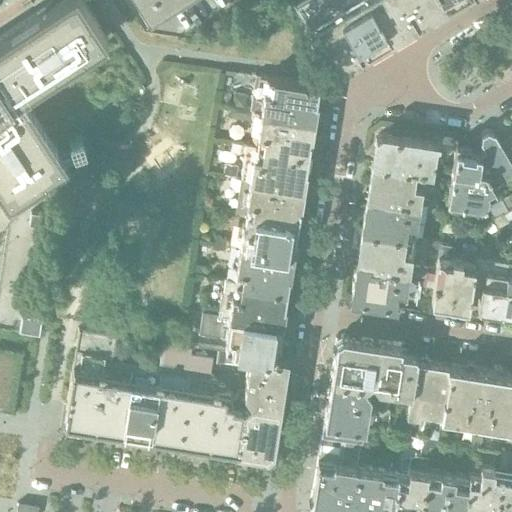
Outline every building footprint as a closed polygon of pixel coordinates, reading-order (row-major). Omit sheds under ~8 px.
[(0,191),(6,202),(35,183),(67,162),(22,94),(106,39),(80,0),(57,0),(0,37),(0,191)] [(163,0),(141,0),(148,10),(163,0)] [(333,71),(455,0),(304,0),(295,6),(305,23),(333,71)] [(306,152),(317,85),(317,83),(316,82),(316,84),(255,75),(250,107),(259,109),(255,135),(258,135),(256,144),(306,152)] [(511,129),(511,130),(504,135),(501,129),(494,133),(504,149),(511,144),(511,129)] [(511,163),(504,149),(494,133),(493,132),(492,132),(486,130),(481,133),(480,139),(480,140),(483,146),(479,148),(477,172),(486,173),(491,182),(511,170),(511,163)] [(431,172),(435,142),(381,133),(375,137),(371,162),(423,171),(431,172)] [(85,146),(81,134),(69,138),(71,144),(73,151),(85,146)] [(296,220),(306,152),(256,144),(254,158),(252,157),(245,202),(247,202),(246,212),(296,220)] [(491,182),(486,173),(477,172),(479,148),(455,145),(446,200),(481,206),(486,203),(488,192),(495,188),(491,182)] [(413,236),(423,171),(371,162),(361,228),(413,236)] [(235,176),(236,166),(225,164),(224,174),(235,176)] [(511,205),(511,192),(502,198),(507,208),(511,205)] [(507,209),(501,199),(487,206),(493,217),(507,209)] [(441,227),(445,208),(437,207),(436,210),(433,226),(441,227)] [(511,217),(511,207),(503,213),(507,220),(511,217)] [(41,226),(43,214),(31,212),(29,224),(41,226)] [(289,263),(296,220),(246,212),(244,225),(241,225),(234,268),(237,269),(235,279),(285,287),(289,263)] [(408,270),(413,237),(413,236),(361,228),(350,296),(402,304),(408,270)] [(449,278),(452,258),(451,257),(453,245),(440,243),(437,255),(439,256),(439,257),(436,275),(433,287),(431,301),(449,304),(453,278),(449,278)] [(467,307),(474,261),(476,248),(462,246),(460,259),(452,258),(449,278),(453,278),(449,304),(467,307)] [(433,287),(436,275),(427,274),(415,271),(414,276),(424,278),(423,286),(433,287)] [(499,318),(506,274),(482,271),(476,308),(484,310),(483,316),(499,318)] [(511,275),(506,274),(499,318),(511,320),(511,275)] [(277,341),(285,287),(235,279),(235,281),(225,279),(223,292),(221,291),(218,313),(227,315),(226,323),(211,320),(212,313),(202,311),(196,345),(218,348),(238,352),(236,362),(231,364),(238,390),(237,400),(238,401),(242,406),(250,401),(242,390),(243,390),(249,353),(284,359),(286,345),(285,342),(277,341)] [(38,335),(41,318),(22,315),(21,315),(18,332),(37,335),(38,335)] [(177,439),(187,374),(192,346),(163,342),(158,370),(156,369),(112,362),(115,342),(116,334),(78,329),(76,340),(74,350),(65,404),(65,407),(66,407),(64,421),(177,439)] [(410,394),(415,359),(416,355),(414,352),(399,350),(400,345),(392,343),(392,344),(361,339),(341,335),(336,339),(329,381),(364,387),(372,381),(377,388),(410,394)] [(22,352),(0,348),(0,410),(13,412),(22,352)] [(236,448),(242,406),(238,401),(237,400),(238,390),(231,364),(236,362),(238,352),(218,348),(216,361),(219,361),(216,379),(187,374),(177,439),(236,448)] [(279,392),(284,359),(249,353),(243,390),(242,390),(250,401),(242,406),(236,448),(265,453),(270,449),(271,444),(275,421),(274,420),(278,393),(279,392)] [(473,425),(483,368),(474,367),(475,364),(471,361),(470,361),(465,363),(464,367),(427,361),(428,357),(424,354),(423,353),(418,356),(417,359),(415,359),(410,394),(407,415),(419,417),(420,411),(462,418),(459,442),(470,444),(472,432),(473,425)] [(511,374),(502,373),(502,369),(498,365),(497,365),(492,367),(492,370),(483,368),(473,425),(488,428),(489,423),(511,426),(511,374)] [(365,428),(370,395),(364,387),(329,381),(323,421),(363,427),(365,428)] [(389,411),(376,394),(370,398),(383,416),(385,414),(389,415),(389,411)] [(361,444),(363,429),(363,427),(323,421),(319,443),(327,445),(332,445),(333,439),(340,440),(361,444)] [(470,444),(470,445),(471,445),(477,446),(480,446),(482,433),(472,432),(470,444)] [(418,511),(426,470),(430,448),(438,450),(440,440),(423,437),(420,455),(414,455),(410,458),(408,467),(407,474),(396,472),(390,511),(418,511)] [(390,511),(396,472),(362,466),(365,450),(360,449),(361,444),(340,440),(338,455),(326,453),(318,452),(310,504),(314,509),(325,511),(326,511),(335,511),(390,511)] [(511,511),(511,483),(511,484),(511,483),(511,476),(492,474),(493,467),(480,465),(479,474),(469,472),(469,477),(462,511),(511,511)] [(462,511),(469,477),(426,470),(418,511),(462,511)] [(37,511),(38,506),(18,503),(16,511),(37,511)]
